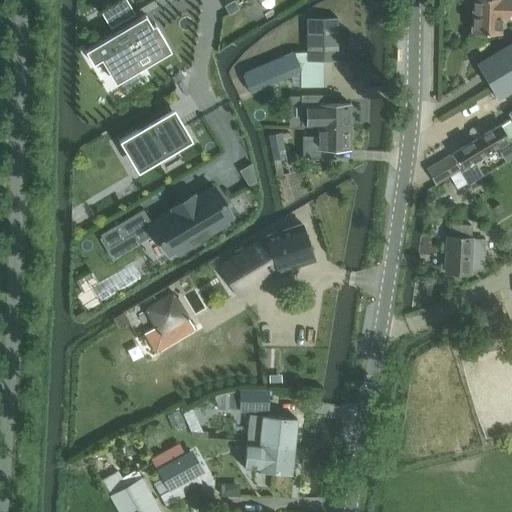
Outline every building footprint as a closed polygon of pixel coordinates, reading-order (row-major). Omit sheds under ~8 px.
[(127,0),(122,0),(102,12),(111,28),(135,14),(127,0)] [(511,14),(511,0),(471,0),(470,33),(499,34),(500,14),(511,14)] [(90,48),(85,50),(89,57),(93,63),(101,58),(116,83),(171,50),(155,24),(153,25),(146,14),(90,48)] [(308,17),(308,52),(308,60),(324,60),(337,60),(337,17),(308,17)] [(497,99),(511,89),(511,42),(476,64),(497,99)] [(298,69),(291,52),(247,70),(243,75),(249,90),(297,70),(298,69)] [(308,52),(291,52),(298,69),(297,70),(302,85),(324,86),(324,60),(308,60),(308,52)] [(319,127),(351,127),(350,103),(319,104),(319,97),(288,97),(289,116),(319,116),(319,127)] [(138,129),(123,138),(142,169),(192,140),(191,138),(174,109),(169,111),(141,128),(141,129),(139,130),(138,129)] [(499,124),(453,152),(462,166),(460,168),(469,183),(482,175),(474,163),(473,164),(471,161),(508,139),(499,124)] [(351,148),(351,127),(319,127),(319,136),(303,136),(304,156),(320,155),(320,149),(351,148)] [(287,157),(282,133),(268,135),(273,159),(287,157)] [(435,183),(459,168),(450,154),(426,169),(435,183)] [(251,164),(241,170),(249,184),(255,181),(251,164)] [(143,208),(100,234),(102,237),(109,248),(133,233),(138,241),(157,230),(158,232),(169,252),(197,235),(199,238),(226,221),(224,219),(230,215),(214,187),(197,197),(195,194),(150,220),(143,208)] [(265,237),(218,264),(237,297),(270,277),(277,272),(278,273),(284,271),(290,273),(297,271),(300,266),(315,261),(303,223),(265,236),(265,237)] [(468,273),(469,269),(481,270),(483,239),(469,238),(470,225),(449,224),(448,237),(447,237),(444,272),(468,273)] [(131,262),(98,283),(108,300),(142,280),(131,262)] [(156,327),(145,334),(156,352),(195,330),(189,320),(173,293),(145,310),(156,327)] [(124,312),(114,318),(120,328),(130,322),(124,312)] [(269,390),(241,389),(215,395),(219,409),(240,409),(268,410),(269,390)] [(192,408),(183,413),(189,427),(199,423),(192,408)] [(248,441),(294,446),(297,419),(250,414),(247,441),(248,441)] [(294,446),(248,441),(245,468),(291,473),(294,446)] [(163,479),(155,484),(160,494),(166,506),(186,495),(185,493),(189,490),(202,483),(197,475),(186,452),(157,467),(163,479)] [(119,470),(102,480),(110,495),(119,511),(159,511),(141,478),(127,486),(119,470)] [(222,483),(221,496),(240,496),(240,490),(234,483),(222,483)]
